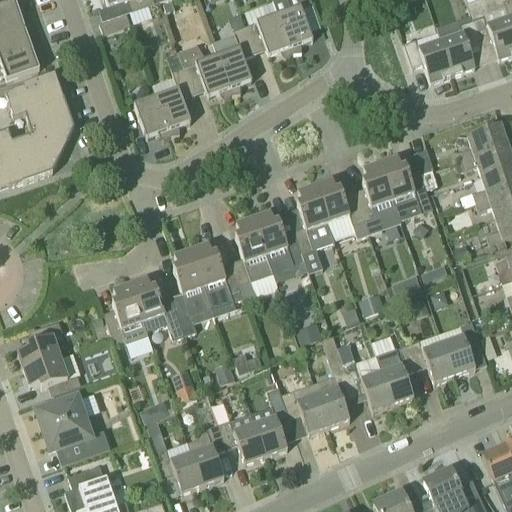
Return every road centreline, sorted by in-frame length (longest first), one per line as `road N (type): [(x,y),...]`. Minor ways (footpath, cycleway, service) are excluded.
road 1 (residential): [(290,511),(511,412)]
road 2 (residential): [(144,179),(171,180),(347,73)]
road 3 (residential): [(144,179),(122,157),(68,0)]
road 4 (residential): [(511,91),(416,113),(347,73)]
road 5 (residential): [(75,279),(146,262),(144,179)]
